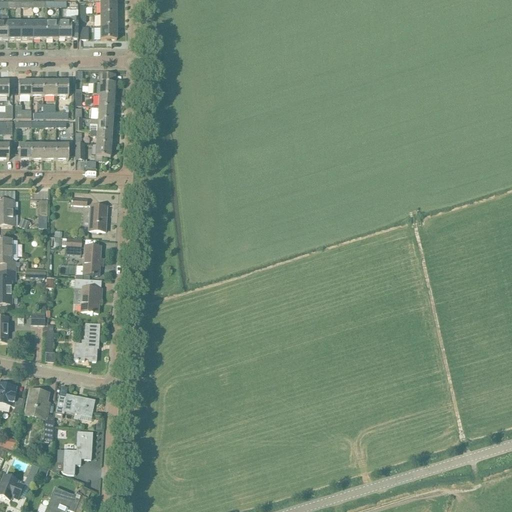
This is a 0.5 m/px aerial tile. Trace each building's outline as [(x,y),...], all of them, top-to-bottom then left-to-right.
[(100,4),(100,16),(116,16),(116,4),(100,4)] [(100,16),(100,29),(116,29),(116,16),(100,16)] [(46,25),(46,42),(58,42),(58,25),(58,19),(52,19),(52,25),(46,25)] [(71,42),(71,41),(78,41),(78,20),(67,20),(67,25),(58,25),(58,42),(71,42)] [(21,25),(8,25),(8,42),(21,42),(21,25)] [(33,25),(21,25),(21,42),(33,42),(33,25)] [(46,25),(33,25),(33,42),(46,42),(46,25)] [(80,42),(88,42),(88,30),(80,29),(80,42)] [(116,29),(100,29),(101,43),(116,42),(116,29)] [(99,97),(114,98),(114,86),(112,86),(112,77),(100,76),(100,85),(92,85),(92,97),(99,97)] [(0,99),(9,99),(8,84),(0,84),(0,99)] [(19,99),(31,99),(31,84),(19,84),(19,99)] [(43,99),(43,84),(31,84),(31,99),(43,99)] [(55,99),(55,84),(43,84),(43,99),(55,99)] [(55,99),(68,99),(68,84),(55,84),(55,99)] [(99,97),(98,110),(113,110),(114,98),(99,97)] [(4,115),(0,114),(0,121),(12,121),(12,108),(4,108),(4,115)] [(22,108),(15,108),(15,121),(31,121),(31,112),(22,112),(22,108)] [(98,110),(98,121),(112,122),(113,110),(98,110)] [(97,134),(111,135),(112,122),(98,121),(90,121),(89,126),(97,127),(97,134)] [(97,139),(96,146),(111,147),(111,135),(97,134),(89,133),(89,138),(97,139)] [(84,146),(82,146),(82,145),(76,145),(76,161),(84,161),(84,146)] [(110,160),(111,147),(96,146),(95,163),(101,164),(102,160),(110,160)] [(0,147),(0,162),(8,162),(9,148),(0,147)] [(19,162),(31,162),(31,148),(19,147),(19,162)] [(31,162),(44,162),(44,148),(31,148),(31,162)] [(44,162),(56,162),(56,148),(44,148),(44,162)] [(56,148),(56,162),(68,162),(68,148),(56,148)] [(86,209),(87,201),(72,200),(71,208),(86,209)] [(0,228),(13,229),(13,204),(0,203),(0,228)] [(46,203),(38,203),(38,231),(46,231),(46,203)] [(105,235),(107,210),(90,209),(88,234),(105,235)] [(81,250),(81,242),(66,241),(65,249),(81,250)] [(0,273),(15,273),(15,264),(12,264),(11,242),(0,242),(0,273)] [(76,268),(75,283),(82,283),(83,277),(99,279),(101,250),(85,249),(83,269),(76,268)] [(15,273),(0,273),(0,307),(12,307),(12,284),(15,284),(15,273)] [(102,292),(90,291),(90,284),(82,283),(75,283),(74,283),(73,290),(82,291),(80,315),(98,316),(99,302),(101,302),(102,292)] [(44,328),(44,316),(31,315),(30,328),(44,328)] [(74,363),(84,364),(84,361),(88,361),(88,364),(96,365),(97,347),(98,347),(100,328),(86,327),(85,343),(82,343),(82,347),(75,346),(74,363)] [(53,334),(46,333),(44,356),(52,356),(53,334)] [(0,406),(12,409),(13,404),(16,405),(13,415),(19,416),(22,401),(14,399),(17,390),(0,386),(0,406)] [(45,422),(44,426),(43,444),(52,445),(54,427),(54,419),(47,417),(48,409),(46,408),(48,396),(30,392),(25,418),(45,422)] [(66,397),(65,400),(58,398),(55,415),(62,416),(62,414),(74,416),(73,421),(79,422),(80,417),(91,419),(94,404),(77,400),(77,399),(66,397)] [(64,453),(63,465),(52,464),(51,474),(55,475),(55,473),(62,473),(62,475),(67,477),(74,477),(74,467),(80,468),(80,462),(91,463),(93,436),(77,435),(76,454),(64,453)] [(3,451),(6,452),(13,455),(15,442),(7,440),(7,442),(5,442),(4,444),(0,443),(0,449),(3,450),(3,451)] [(41,469),(38,475),(46,478),(48,472),(41,469)] [(23,488),(17,485),(18,483),(4,478),(0,486),(0,499),(4,501),(6,497),(11,500),(17,502),(23,488)] [(27,478),(23,488),(31,491),(35,481),(27,478)] [(66,511),(74,511),(81,497),(74,495),(73,498),(54,491),(45,511),(64,511),(65,511),(66,511)]
